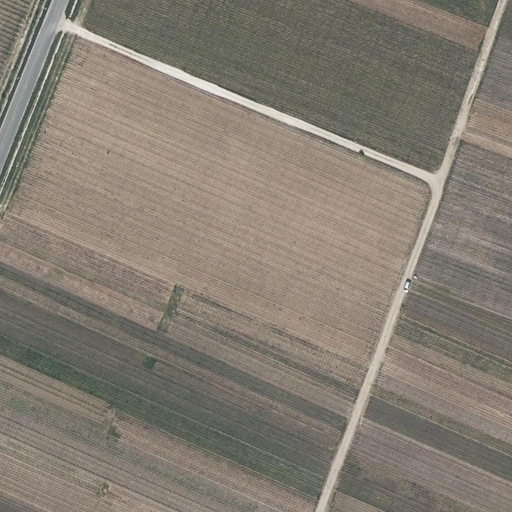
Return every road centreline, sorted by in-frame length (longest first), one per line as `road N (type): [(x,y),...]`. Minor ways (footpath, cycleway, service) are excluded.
road 1 (track): [(53,20),(437,180)]
road 2 (track): [(437,180),(315,511)]
road 3 (track): [(86,0),(0,220)]
road 4 (track): [(501,0),(437,180)]
road 5 (tertiary): [(0,154),(61,0)]
